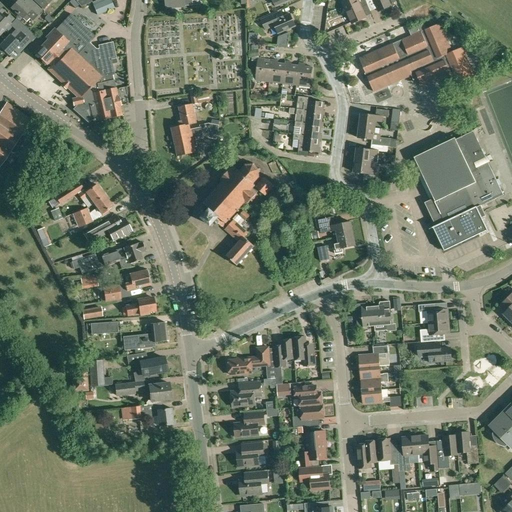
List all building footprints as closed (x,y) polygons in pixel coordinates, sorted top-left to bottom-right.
[(20,0),(18,0),(11,7),(26,22),(30,17),(33,20),(41,11),(31,2),(29,0),(24,0),(23,2),(20,0)] [(97,15),(114,8),(111,0),(105,0),(93,5),(97,15)] [(165,0),(166,8),(167,8),(185,7),(185,6),(193,5),(192,0),(165,0)] [(368,5),(367,2),(365,0),(347,0),(343,2),(352,23),(366,17),(361,8),(368,5)] [(365,0),(367,2),(371,0),(373,0),(379,12),(391,6),(388,0),(365,0)] [(273,15),(261,20),(265,29),(274,25),(278,33),(296,26),(290,14),(283,17),(281,11),(273,15)] [(0,13),(0,35),(2,33),(11,24),(15,20),(11,16),(7,20),(0,13)] [(76,108),(85,106),(89,123),(112,117),(122,115),(120,106),(121,105),(119,97),(118,97),(109,60),(116,58),(112,42),(101,45),(98,45),(100,51),(96,52),(90,46),(91,45),(89,43),(95,36),(71,14),(57,28),(70,40),(48,63),(53,68),(52,69),(64,80),(60,84),(63,87),(66,90),(69,86),(82,97),(80,99),(74,100),(76,108)] [(411,36),(402,40),(359,58),(366,73),(368,72),(369,76),(368,77),(374,92),(416,73),(422,88),(451,75),(455,85),(475,76),(462,47),(452,51),(440,23),(426,29),(423,24),(409,30),(411,36)] [(48,63),(70,40),(57,28),(55,30),(54,29),(46,37),(48,39),(35,53),(47,65),(48,63)] [(10,35),(0,45),(0,46),(9,54),(14,48),(19,52),(29,41),(23,35),(20,32),(13,39),(10,35)] [(272,62),(264,61),(265,59),(258,58),(258,62),(252,61),(251,72),(250,80),(269,82),(272,62)] [(272,62),(269,82),(283,84),(285,64),(278,63),(278,60),(272,60),(272,62)] [(285,64),(283,84),(297,85),(299,66),(292,65),(292,62),(285,61),(285,64)] [(299,63),(299,66),(297,85),(311,87),(313,67),(305,66),(305,64),(299,63)] [(180,126),(190,125),(197,123),(193,104),(209,101),(208,94),(197,96),(195,89),(190,90),(193,104),(179,107),(182,121),(179,121),(180,126)] [(290,108),(290,111),(297,112),(323,115),(324,102),(309,100),(309,98),(298,96),(298,102),(304,103),(303,110),(297,109),(290,108)] [(0,165),(31,120),(7,103),(0,112),(0,165)] [(264,118),(265,106),(258,106),(257,117),(264,118)] [(361,114),(360,126),(375,128),(376,121),(382,122),(382,116),(388,117),(389,111),(389,110),(377,109),(376,115),(361,114)] [(290,111),(289,114),(296,114),(296,115),(303,115),(302,122),(295,121),(295,124),(321,128),(323,115),(297,112),(290,111)] [(190,125),(180,126),(172,128),(178,156),(196,152),(194,147),(197,146),(195,139),(197,137),(202,135),(203,138),(209,137),(212,124),(209,124),(200,125),(201,128),(191,130),(190,125)] [(294,134),(294,137),(320,140),(321,128),(295,124),(295,127),(301,128),(300,135),(294,134)] [(360,126),(358,138),(372,140),(372,145),(381,146),(382,140),(380,140),(380,135),(374,134),(375,128),(360,126)] [(454,137),(414,157),(415,159),(435,201),(434,201),(440,214),(438,215),(442,222),(432,227),(432,228),(433,228),(438,237),(440,241),(444,250),(478,234),(487,230),(487,231),(488,230),(481,217),(484,215),(485,216),(480,206),(503,194),(488,162),(486,159),(473,131),(460,136),(455,139),(454,137)] [(294,137),(293,139),(300,140),(298,151),(303,151),(318,153),(320,140),(294,137)] [(357,148),(355,160),(377,162),(377,156),(378,151),(383,151),(383,146),(381,146),(372,145),(371,149),(357,148)] [(355,160),(354,172),(375,175),(376,169),(377,162),(355,160)] [(225,229),(230,224),(227,221),(229,220),(230,221),(231,220),(229,219),(237,210),(238,212),(239,211),(238,210),(245,201),(247,203),(250,200),(252,201),(258,194),(256,193),(259,190),(265,195),(274,186),(264,177),(263,179),(260,177),(260,176),(258,176),(258,170),(260,169),(259,168),(258,169),(253,165),(254,163),(253,163),(252,165),(246,165),(245,163),(244,164),(245,165),(241,170),(238,170),(232,165),(229,169),(228,168),(221,175),(223,176),(220,179),(222,181),(215,190),(214,188),(213,189),(214,190),(207,199),(205,198),(205,199),(206,200),(203,203),(203,204),(200,205),(198,208),(198,210),(199,213),(202,215),(204,215),(205,215),(202,218),(211,226),(214,223),(216,225),(218,225),(218,224),(222,228),(223,227),(225,229)] [(94,203),(104,195),(96,184),(91,188),(90,187),(79,195),(83,201),(86,199),(90,205),(88,207),(88,208),(94,203)] [(78,192),(73,185),(56,197),(60,204),(78,192)] [(94,203),(97,207),(89,214),(86,208),(73,214),(79,227),(92,221),(102,213),(103,215),(108,211),(107,209),(112,206),(104,195),(94,203)] [(249,216),(243,210),(238,215),(244,221),(249,216)] [(93,229),(84,234),(89,243),(98,238),(109,232),(113,240),(131,230),(125,218),(120,221),(117,215),(108,220),(93,229)] [(338,237),(353,234),(351,221),(336,225),(334,217),(318,220),(321,233),(331,231),(331,232),(337,230),(338,237)] [(230,224),(225,229),(239,242),(244,237),(248,233),(233,220),(230,224)] [(38,230),(42,240),(45,247),(51,244),(44,227),(38,230)] [(353,234),(338,237),(339,243),(334,244),(336,254),(343,252),(342,248),(356,245),(353,234)] [(244,237),(239,242),(227,256),(237,265),(254,246),(244,237)] [(97,253),(71,262),(74,269),(79,267),(82,274),(115,262),(119,261),(121,269),(131,267),(130,263),(143,259),(140,252),(145,251),(142,242),(137,243),(116,250),(101,255),(100,252),(97,253)] [(322,261),(330,259),(327,245),(317,247),(320,261),(322,261)] [(119,293),(150,285),(146,270),(129,274),(131,282),(117,285),(117,286),(104,288),(106,301),(120,298),(119,293)] [(81,279),(82,287),(98,285),(97,277),(81,279)] [(510,324),(511,322),(511,294),(500,306),(506,311),(504,314),(505,315),(504,316),(510,324)] [(133,315),(140,314),(140,315),(149,313),(149,311),(155,310),(153,298),(137,300),(138,305),(126,306),(127,315),(133,314),(133,315)] [(429,323),(449,321),(448,309),(437,310),(436,304),(419,305),(419,312),(428,311),(429,323)] [(385,305),(373,307),(375,326),(375,331),(387,330),(386,325),(392,324),(391,309),(385,309),(385,305)] [(84,319),(102,316),(101,307),(82,310),(84,319)] [(362,312),(357,312),(357,321),(358,327),(364,327),(375,326),(373,307),(362,308),(362,312)] [(449,321),(429,323),(429,329),(421,330),(422,342),(436,341),(435,334),(450,333),(449,321)] [(123,322),(105,323),(96,324),(96,331),(123,329),(123,322)] [(152,342),(167,340),(166,322),(151,324),(151,328),(133,330),(134,338),(140,338),(140,337),(149,336),(149,333),(151,332),(152,342)] [(313,344),(306,344),(305,337),(304,337),(304,335),(303,334),(299,334),(298,336),(298,337),(293,338),(293,339),(295,359),(294,359),(295,360),(303,359),(303,366),(315,365),(314,353),(313,344)] [(280,340),(281,345),(273,346),(274,355),(275,367),(287,366),(286,359),(294,359),(295,359),(293,339),(280,340)] [(436,343),(418,344),(419,356),(429,355),(430,362),(452,361),(451,348),(441,349),(440,343),(436,343)] [(374,354),(359,356),(360,368),(380,366),(379,359),(387,358),(386,353),(389,353),(388,346),(374,347),(374,354)] [(229,363),(227,365),(228,371),(230,371),(230,375),(252,373),(251,367),(270,365),(269,347),(257,348),(258,357),(237,359),(238,360),(229,360),(229,363)] [(147,359),(134,362),(135,369),(141,368),(143,376),(149,374),(150,377),(157,376),(157,373),(167,371),(166,370),(168,369),(167,362),(165,363),(164,357),(148,360),(147,359)] [(103,385),(102,361),(90,361),(91,386),(103,385)] [(380,366),(360,368),(362,380),(388,377),(388,373),(380,374),(380,366)] [(87,390),(86,378),(86,371),(72,372),(74,390),(87,390)] [(388,377),(362,380),(363,392),(382,390),(381,382),(389,382),(388,377)] [(143,381),(115,384),(116,395),(134,393),(134,390),(144,389),(143,381)] [(262,396),(261,382),(240,384),(240,391),(232,392),(232,394),(230,395),(231,399),(232,400),(233,407),(255,405),(254,396),(262,396)] [(153,401),(170,399),(168,383),(149,385),(151,401),(148,401),(148,405),(153,405),(153,401)] [(290,385),(278,386),(279,394),(291,393),(290,385)] [(322,405),(321,392),(317,393),(317,386),(295,387),(296,398),(300,398),(300,407),(301,407),(322,405)] [(382,390),(363,392),(364,404),(390,402),(390,407),(396,406),(402,406),(401,396),(382,398),(382,390)] [(301,407),(302,416),(293,417),(294,428),(311,426),(310,419),(324,418),(323,405),(322,405),(301,407)] [(141,406),(125,408),(122,408),(124,420),(142,418),(141,406)] [(159,425),(173,424),(171,408),(157,410),(149,411),(149,416),(158,415),(159,425)] [(511,446),(511,448),(511,447),(511,410),(510,413),(508,411),(491,428),(493,427),(496,430),(493,433),(493,436),(494,438),(495,440),(497,442),(499,444),(501,445),(503,446),(506,446),(509,443),(511,446)] [(258,425),(265,424),(264,412),(245,414),(246,423),(235,424),(236,437),(259,435),(258,425)] [(309,460),(326,459),(325,442),(326,442),(325,431),(315,432),(306,432),(308,452),(301,453),(302,467),(310,466),(309,460)] [(469,432),(456,433),(456,435),(457,435),(458,453),(467,452),(468,464),(479,463),(477,444),(470,445),(469,432)] [(428,435),(416,436),(418,454),(424,454),(425,462),(425,464),(431,464),(431,471),(439,470),(439,468),(438,452),(430,453),(428,435)] [(445,449),(438,449),(438,452),(439,468),(450,467),(449,456),(458,455),(458,453),(457,435),(456,435),(444,436),(445,449)] [(404,455),(398,455),(400,472),(411,471),(410,455),(418,454),(416,436),(403,437),(404,455)] [(390,438),(376,440),(376,441),(377,440),(378,461),(379,461),(391,460),(391,465),(394,464),(396,483),(401,483),(400,472),(398,455),(398,451),(391,451),(390,438)] [(364,443),(357,444),(358,455),(359,468),(367,468),(372,467),(371,462),(379,462),(379,461),(378,461),(377,440),(376,441),(364,442),(364,443)] [(263,443),(252,444),(242,445),(242,452),(237,453),(239,467),(259,465),(258,457),(264,457),(263,443)] [(301,481),(308,480),(311,480),(312,490),(330,488),(329,474),(323,475),(322,468),(300,470),(301,481)] [(268,472),(254,473),(244,474),(245,481),(240,481),(241,496),(262,494),(268,494),(268,485),(269,485),(268,472)] [(511,511),(511,494),(509,498),(511,501),(504,509),(502,511),(503,511),(511,511)] [(305,503),(305,511),(333,511),(333,507),(320,508),(320,502),(305,503)]
